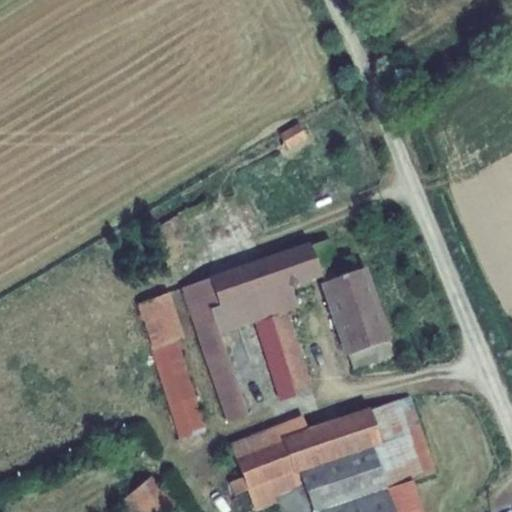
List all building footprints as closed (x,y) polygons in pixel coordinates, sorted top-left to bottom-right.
[(202,305),(252,439),(271,431),(240,349),(274,335),(304,414),(320,407),(317,401),(331,395),(303,323),(316,318),(306,293),(338,282),(344,279),(347,286),(341,289),(369,366),(410,351),(382,279),(377,282),(372,270),(356,276),(346,253),(329,260),(328,257),(202,305)] [(229,447),(181,314),(157,322),(205,456),(229,447)] [(417,490),(446,479),(420,407),(321,445),(316,432),(243,460),(251,483),(254,489),(243,494),(248,507),(259,503),(262,511),(400,511),(395,498),(417,490)] [(118,511),(169,511),(177,505),(148,474),(113,506),(118,511)] [(425,511),(417,490),(395,498),(400,511),(425,511)]
